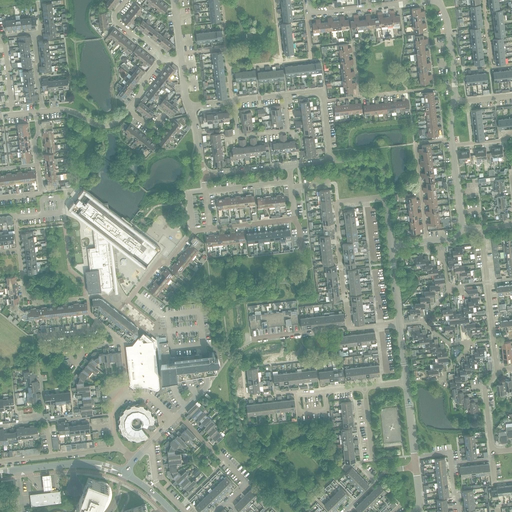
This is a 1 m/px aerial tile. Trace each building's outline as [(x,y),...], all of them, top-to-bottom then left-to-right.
[(115,6),(108,0),(105,0),(108,2),(105,5),(112,10),(115,6)] [(165,2),(161,0),(159,0),(155,6),(158,8),(156,10),(157,12),(165,2)] [(169,6),(165,2),(157,12),(159,13),(161,10),(164,13),(169,6)] [(132,7),(141,14),(143,13),(140,11),(142,8),(136,3),(132,7)] [(129,11),(135,17),(138,14),(140,16),(141,14),(132,7),(129,11)] [(133,19),(135,17),(129,11),(125,15),(135,23),(136,21),(133,19)] [(133,24),(135,23),(125,15),(122,20),(129,25),(131,22),(133,24)] [(137,27),(142,30),(149,21),(148,20),(146,23),(143,20),(137,27)] [(142,30),(146,34),(151,27),(149,25),(151,22),(149,21),(142,30)] [(108,23),(97,24),(97,26),(100,26),(100,29),(103,29),(104,32),(107,35),(109,32),(108,28),(109,28),(108,23)] [(146,34),(150,37),(158,28),(156,27),(154,29),(151,27),(146,34)] [(111,36),(113,38),(119,32),(114,28),(107,38),(108,39),(111,36)] [(150,37),(155,41),(160,34),(157,32),(159,29),(158,28),(150,37)] [(114,43),(115,44),(123,35),(119,32),(113,38),(116,41),(114,43)] [(155,41),(159,44),(166,35),(165,33),(163,36),(160,34),(155,41)] [(119,43),(122,45),(127,39),(123,35),(115,44),(117,46),(119,43)] [(159,44),(163,47),(168,41),(166,38),(168,36),(166,35),(159,44)] [(122,50),(124,51),(131,42),(127,39),(122,45),(124,47),(122,50)] [(176,46),(168,41),(163,47),(168,51),(169,49),(172,51),(176,46)] [(136,45),(131,42),(124,51),(128,55),(136,45)] [(133,57),(135,58),(142,49),(138,45),(132,52),(135,55),(133,57)] [(138,57),(141,59),(146,52),(142,49),(135,58),(136,60),(138,57)] [(142,64),(143,65),(150,56),(146,52),(141,59),(144,61),(142,64)] [(155,59),(150,56),(143,65),(145,66),(147,64),(150,66),(155,59)] [(169,65),(166,69),(172,75),(178,67),(173,64),(171,66),(169,65)] [(133,68),(132,69),(142,77),(145,72),(138,67),(136,70),(133,68)] [(134,73),(131,76),(138,81),(142,77),(132,69),(131,71),(134,73)] [(170,77),(172,75),(166,69),(162,73),(172,81),(173,79),(170,77)] [(159,78),(166,83),(168,80),(170,82),(172,81),(162,73),(159,78)] [(127,76),(125,78),(135,85),(138,81),(131,76),(129,78),(127,76)] [(131,89),(132,89),(135,85),(125,78),(124,79),(127,81),(124,84),(125,85),(126,85),(131,89)] [(163,86),(166,83),(159,78),(156,82),(165,89),(166,88),(163,86)] [(164,91),(165,89),(156,82),(152,86),(159,91),(161,89),(164,91)] [(132,90),(132,89),(131,89),(126,85),(125,85),(123,88),(121,85),(120,87),(129,94),(132,90)] [(356,87),(356,85),(343,87),(344,93),(346,92),(346,97),(353,96),(352,88),(356,87)] [(157,94),(159,91),(152,86),(149,90),(158,98),(159,96),(157,94)] [(125,99),(129,94),(120,87),(118,88),(121,90),(117,96),(121,100),(123,97),(125,99)] [(157,99),(158,98),(149,90),(145,95),(152,100),(154,97),(157,99)] [(159,105),(164,109),(169,102),(166,100),(168,97),(167,96),(159,105)] [(301,108),(310,107),(309,101),(305,101),(305,98),(298,99),(299,105),(301,105),(301,108)] [(136,108),(140,112),(145,105),(143,103),(145,100),(143,99),(136,108)] [(164,109),(168,112),(175,103),(174,102),(172,105),(169,102),(164,109)] [(177,104),(175,103),(168,112),(172,116),(178,109),(175,107),(177,104)] [(140,112),(144,115),(152,106),(150,105),(148,107),(145,105),(140,112)] [(152,106),(144,115),(149,119),(154,112),(151,110),(153,107),(152,106)] [(271,109),(271,115),(281,114),(281,108),(279,109),(278,106),(272,106),(272,109),(271,109)] [(241,118),(251,117),(251,112),(249,112),(249,109),(242,110),(243,113),(241,113),(241,118)] [(228,110),(223,111),(224,121),(229,121),(229,119),(232,119),(231,112),(228,113),(228,110)] [(213,122),(212,112),(206,113),(207,115),(203,115),(204,122),(207,122),(208,123),(213,122)] [(282,119),(272,120),(270,121),(271,126),(274,126),(274,129),(281,128),(281,125),(283,125),(282,119)] [(43,126),(44,129),(53,128),(52,120),(41,121),(42,126),(43,126)] [(174,120),(170,124),(180,132),(181,130),(178,128),(181,125),(177,122),(174,120)] [(253,128),(252,123),(242,124),(242,129),(245,129),(245,132),(251,131),(251,128),(253,128)] [(126,135),(127,137),(135,127),(130,124),(129,126),(126,124),(122,128),(128,133),(126,135)] [(179,133),(180,132),(170,124),(167,129),(174,134),(176,131),(179,133)] [(438,129),(440,129),(440,126),(438,126),(438,128),(428,129),(428,133),(426,133),(427,137),(439,136),(438,129)] [(131,135),(134,137),(139,131),(135,127),(127,137),(129,138),(131,135)] [(308,137),(314,137),(315,137),(314,128),(312,128),(303,129),(304,135),(308,134),(308,137)] [(172,137),(174,134),(167,129),(164,133),(173,140),(174,139),(172,137)] [(139,131),(134,137),(136,140),(134,142),(136,143),(143,134),(139,131)] [(160,137),(167,142),(169,140),(172,142),(173,140),(164,133),(160,137)] [(139,142),(142,144),(147,138),(143,134),(136,143),(137,144),(139,142)] [(167,142),(160,137),(157,142),(166,149),(168,147),(165,145),(167,142)] [(143,149),(144,150),(152,141),(147,138),(142,144),(145,146),(143,149)] [(152,141),(144,150),(146,151),(148,149),(151,151),(152,150),(153,151),(154,151),(155,149),(155,148),(154,147),(156,144),(152,141)] [(295,141),(289,142),(290,151),(290,152),(299,151),(298,144),(295,145),(295,141)] [(262,145),(259,145),(260,154),(266,153),(265,149),(268,149),(268,142),(262,143),(262,145)] [(274,152),(279,152),(278,143),(276,143),(275,142),(270,142),(270,149),(273,149),(274,152)] [(230,159),(239,158),(239,157),(238,147),(232,148),(233,152),(230,152),(230,159)] [(503,147),(497,148),(498,157),(501,157),(502,158),(504,158),(504,160),(507,160),(506,151),(503,151),(503,147)] [(492,153),(490,153),(491,162),(493,162),(493,161),(499,160),(498,157),(497,148),(492,148),(492,153)] [(482,163),(482,159),(481,149),(475,150),(476,155),(473,155),(474,164),(475,164),(479,167),(481,163),(482,163)] [(488,162),(491,162),(490,153),(487,153),(486,149),(481,149),(482,159),(485,158),(485,160),(487,160),(488,162)] [(471,164),(474,164),(473,155),(470,155),(470,151),(464,151),(465,161),(468,160),(469,162),(471,162),(471,164)] [(499,177),(490,178),(490,181),(491,183),(492,183),(492,186),(495,185),(504,184),(504,179),(499,179),(499,177)] [(47,185),(47,186),(47,190),(58,189),(57,180),(48,181),(48,185),(47,185)] [(492,191),(492,194),(501,193),(501,190),(505,190),(504,184),(495,185),(495,188),(493,189),(494,191),(492,191)] [(108,208),(108,204),(103,204),(84,189),(78,196),(80,198),(76,203),(74,201),(68,209),(93,228),(95,247),(87,248),(90,271),(86,271),(87,276),(86,276),(86,277),(87,277),(87,282),(88,287),(87,287),(88,287),(89,292),(88,292),(101,291),(104,291),(108,294),(114,286),(115,293),(109,241),(145,269),(160,248),(131,225),(132,224),(123,217),(121,218),(108,208)] [(407,198),(408,203),(420,202),(420,200),(416,200),(416,196),(411,197),(411,193),(404,194),(405,198),(407,198)] [(497,199),(497,202),(506,201),(506,195),(501,196),(501,193),(492,194),(492,197),(494,197),(495,199),(497,199)] [(494,208),(494,211),(503,210),(502,207),(507,206),(506,201),(497,202),(497,205),(495,205),(496,207),(494,208)] [(499,219),(508,218),(508,212),(503,212),(503,210),(494,211),(494,214),(496,214),(497,216),(499,215),(499,219)] [(439,224),(439,218),(430,219),(431,223),(427,223),(427,225),(435,224),(435,228),(442,227),(442,223),(439,224)] [(503,244),(503,246),(511,244),(511,235),(503,236),(503,239),(505,239),(506,244),(503,244)] [(23,243),(21,243),(22,245),(25,245),(25,244),(28,244),(28,242),(34,242),(34,237),(28,237),(28,238),(24,239),(23,239),(23,243)] [(193,241),(193,242),(200,247),(203,243),(195,237),(192,240),(193,241)] [(22,248),(22,250),(25,250),(25,249),(29,249),(29,247),(35,247),(34,242),(28,242),(28,244),(25,244),(25,245),(26,248),(22,248)] [(193,242),(190,246),(197,251),(200,247),(193,242)] [(188,246),(186,249),(194,255),(197,251),(190,246),(189,247),(188,246)] [(455,250),(452,250),(453,256),(457,255),(457,256),(462,255),(462,250),(464,249),(464,246),(454,247),(455,250)] [(23,253),(23,255),(26,255),(26,254),(29,253),(35,252),(35,247),(29,247),(29,249),(25,249),(25,250),(22,250),(22,251),(26,250),(26,253),(23,253)] [(447,256),(448,262),(458,261),(457,256),(457,255),(453,256),(452,250),(452,248),(449,248),(450,256),(447,256)] [(186,251),(184,254),(191,259),(194,255),(186,249),(185,250),(186,251)] [(23,258),(23,261),(27,260),(27,259),(30,259),(30,258),(36,257),(35,252),(29,253),(26,254),(26,255),(23,255),(23,256),(26,255),(27,258),(23,258)] [(73,252),(73,258),(71,258),(71,262),(80,262),(80,252),(73,252)] [(182,254),(179,257),(187,263),(191,259),(184,254),(182,255),(182,254)] [(422,270),(427,269),(431,269),(431,263),(428,264),(428,255),(424,256),(425,259),(425,264),(421,264),(421,265),(422,270)] [(416,265),(421,265),(421,264),(425,264),(425,259),(422,259),(422,256),(413,257),(413,260),(415,260),(416,265)] [(24,263),(24,265),(27,265),(27,264),(31,264),(30,262),(36,262),(36,257),(30,258),(30,259),(27,259),(27,260),(23,261),(27,260),(27,263),(24,263)] [(179,259),(177,262),(184,267),(187,263),(179,257),(178,258),(179,259)] [(428,275),(434,274),(438,274),(437,268),(435,268),(434,260),(430,261),(431,263),(431,269),(427,269),(428,275)] [(455,275),(455,272),(454,267),(458,266),(461,266),(461,261),(458,261),(448,262),(448,267),(451,267),(452,275),(455,275)] [(24,268),(24,271),(28,270),(28,269),(31,269),(31,268),(37,267),(36,262),(30,262),(31,264),(27,264),(27,265),(24,265),(24,266),(28,265),(28,268),(24,268)] [(175,263),(173,265),(181,271),(184,267),(177,262),(176,264),(175,263)] [(178,276),(181,271),(173,265),(172,267),(173,268),(171,270),(178,276)] [(434,274),(434,279),(444,278),(443,273),(441,273),(440,265),(437,265),(437,268),(438,274),(434,274)] [(461,280),(461,277),(460,271),(464,271),(464,266),(461,266),(458,266),(454,267),(455,272),(457,272),(458,280),(461,280)] [(163,270),(161,272),(169,279),(173,274),(166,269),(164,271),(163,270)] [(470,270),(464,271),(460,271),(461,277),(463,277),(464,280),(468,279),(473,279),(473,275),(471,276),(470,270)] [(161,275),(159,277),(166,283),(169,279),(161,272),(160,274),(161,275)] [(156,279),(155,281),(163,287),(166,283),(159,277),(157,280),(156,279)] [(434,279),(435,285),(439,284),(439,290),(440,292),(443,292),(442,284),(444,284),(444,278),(434,279)] [(154,284),(152,286),(159,291),(163,287),(155,281),(153,283),(154,284)] [(429,285),(430,291),(434,290),(435,296),(435,298),(438,298),(437,290),(439,290),(439,284),(435,285),(429,285)] [(156,296),(159,291),(152,286),(151,288),(150,287),(148,289),(156,296)] [(471,298),(479,297),(480,297),(480,293),(478,294),(477,288),(476,288),(474,289),(467,289),(468,295),(470,295),(471,298)] [(424,291),(425,297),(429,296),(430,302),(430,304),(433,304),(432,296),(435,296),(434,290),(430,291),(424,291)] [(419,297),(420,303),(424,302),(425,308),(425,310),(428,310),(427,302),(430,302),(429,296),(425,297),(419,297)] [(470,301),(468,301),(468,307),(472,306),(478,306),(477,300),(480,300),(479,297),(471,298),(470,298),(470,301)] [(101,298),(92,299),(93,308),(98,307),(101,298)] [(101,298),(98,307),(102,310),(107,303),(101,298)] [(465,307),(463,307),(464,313),(468,312),(473,312),(472,306),(468,307),(468,301),(468,299),(464,299),(465,307)] [(415,303),(415,309),(419,308),(420,314),(420,316),(423,316),(422,308),(425,308),(424,302),(420,303),(415,303)] [(17,313),(20,309),(17,306),(19,305),(19,303),(10,304),(11,309),(16,313),(17,313)] [(107,303),(102,310),(106,314),(111,307),(107,303)] [(443,315),(448,315),(449,315),(449,314),(453,314),(452,308),(450,309),(449,303),(443,304),(443,307),(446,306),(446,309),(442,310),(443,315)] [(449,314),(449,315),(449,320),(459,319),(458,313),(456,314),(455,305),(452,306),(452,308),(453,314),(449,314)] [(460,313),(458,313),(459,319),(468,318),(468,312),(464,313),(463,307),(463,305),(460,305),(460,313)] [(111,307),(106,314),(110,317),(116,310),(111,307)] [(409,321),(412,321),(418,320),(417,314),(420,314),(419,308),(415,309),(410,309),(410,315),(408,315),(409,321)] [(24,319),(29,319),(28,310),(25,310),(25,312),(25,313),(22,310),(19,314),(18,315),(24,319)] [(116,310),(110,317),(114,320),(120,313),(116,310)] [(120,313),(114,320),(118,324),(124,317),(120,313)] [(124,317),(118,324),(123,327),(128,320),(124,317)] [(466,329),(465,324),(469,323),(468,318),(459,319),(459,324),(462,324),(463,332),(466,332),(466,329)] [(445,326),(450,325),(454,325),(455,330),(455,333),(458,333),(457,325),(459,324),(459,319),(449,320),(445,320),(445,321),(444,324),(445,324),(445,326)] [(128,320),(123,327),(127,330),(132,323),(128,320)] [(472,337),(471,334),(471,328),(475,328),(474,322),(469,323),(465,324),(466,329),(468,329),(469,337),(472,337)] [(132,323),(127,330),(131,334),(137,327),(132,323)] [(452,331),(455,330),(454,325),(450,325),(445,326),(444,326),(445,328),(444,328),(443,329),(445,330),(445,331),(445,332),(444,333),(446,334),(447,337),(453,337),(452,331)] [(413,339),(419,339),(419,338),(423,338),(422,332),(420,333),(419,327),(408,328),(408,331),(416,330),(416,333),(412,333),(413,339)] [(481,333),(481,327),(475,328),(471,328),(471,334),(474,334),(474,337),(484,336),(483,332),(481,333)] [(422,344),(425,343),(429,343),(428,337),(426,337),(425,329),(422,330),(422,332),(423,338),(419,338),(419,339),(419,344),(422,344)] [(159,387),(155,349),(155,347),(154,341),(153,340),(150,338),(151,337),(146,334),(143,332),(132,345),(126,346),(130,384),(130,385),(134,388),(134,387),(141,386),(144,386),(145,386),(147,387),(149,387),(152,388),(156,390),(157,390),(158,390),(158,389),(159,389),(159,388),(159,387)] [(427,348),(431,348),(435,347),(434,342),(432,342),(431,334),(428,334),(428,337),(429,343),(425,343),(422,344),(422,347),(423,347),(425,347),(425,349),(427,348)] [(432,353),(437,353),(441,352),(440,347),(438,347),(437,339),(434,339),(434,342),(435,347),(431,348),(427,348),(427,349),(427,351),(428,352),(431,352),(432,353)] [(168,342),(159,343),(162,364),(161,364),(162,380),(196,374),(208,373),(212,372),(212,373),(213,373),(213,372),(215,372),(216,372),(217,371),(217,370),(218,369),(218,368),(219,367),(219,366),(219,365),(219,364),(219,363),(219,361),(218,359),(218,358),(217,357),(217,355),(214,353),(214,351),(208,352),(209,357),(206,357),(204,357),(202,357),(202,358),(201,354),(170,357),(168,342)] [(437,353),(438,358),(447,357),(447,351),(444,352),(443,344),(440,344),(440,347),(441,352),(437,353)] [(476,352),(474,352),(475,358),(479,357),(481,357),(486,356),(485,348),(476,349),(476,352)] [(471,350),(472,358),(469,358),(470,363),(474,363),(482,362),(481,357),(479,357),(475,358),(474,352),(474,349),(471,350)] [(93,357),(89,361),(95,366),(99,361),(94,352),(91,355),(93,357)] [(97,352),(94,352),(99,361),(105,361),(104,354),(98,354),(97,352)] [(467,364),(464,364),(465,369),(469,369),(475,369),(474,367),(474,363),(470,363),(469,358),(469,355),(466,356),(467,364)] [(438,358),(438,363),(442,363),(443,368),(443,371),(446,371),(446,363),(448,362),(447,357),(438,358)] [(85,358),(84,360),(89,364),(87,366),(86,365),(86,366),(92,371),(96,374),(99,369),(95,366),(89,361),(85,358)] [(462,370),(460,370),(460,376),(464,375),(470,375),(472,374),(472,372),(469,372),(469,369),(465,369),(464,364),(464,361),(461,362),(462,370)] [(433,364),(433,369),(437,369),(438,374),(438,377),(441,377),(441,369),(443,368),(442,363),(438,363),(433,364)] [(82,364),(80,366),(83,369),(82,371),(87,376),(88,376),(92,371),(86,366),(85,367),(82,364)] [(457,376),(455,376),(455,381),(459,381),(465,381),(464,375),(460,376),(460,370),(459,367),(456,368),(457,376)] [(436,375),(438,374),(437,369),(433,369),(428,370),(428,375),(426,376),(427,379),(436,378),(436,375)] [(76,374),(73,377),(83,380),(87,376),(82,371),(78,376),(76,374)] [(454,373),(451,374),(452,382),(450,382),(450,388),(457,387),(460,387),(459,381),(455,381),(454,373)] [(83,380),(73,377),(74,381),(76,381),(77,387),(84,386),(83,380)] [(498,395),(507,394),(506,384),(497,385),(498,395)] [(465,391),(465,388),(457,389),(457,387),(451,388),(452,397),(457,396),(458,396),(457,392),(463,392),(465,391)] [(458,402),(463,401),(463,397),(469,397),(471,396),(471,393),(463,394),(463,392),(457,392),(458,396),(457,396),(458,402)] [(464,407),(469,406),(469,402),(475,402),(474,402),(477,401),(477,398),(469,399),(469,397),(463,397),(463,401),(464,407)] [(475,404),(475,402),(469,402),(469,406),(470,412),(475,411),(476,413),(479,413),(478,404),(475,404)] [(130,405),(130,406),(130,407),(134,416),(138,416),(139,406),(135,405),(134,404),(130,406),(130,405)] [(139,404),(139,406),(138,416),(140,417),(147,409),(144,407),(143,405),(139,405),(139,404)] [(187,411),(191,415),(199,407),(195,404),(187,411)] [(199,407),(191,415),(193,417),(195,419),(197,417),(202,411),(205,408),(201,405),(199,407)] [(123,411),(124,412),(132,418),(134,416),(130,407),(127,408),(126,408),(123,411)] [(147,409),(140,417),(143,420),(152,415),(150,412),(151,411),(148,408),(148,407),(147,409)] [(200,421),(201,422),(207,416),(202,411),(197,417),(198,419),(195,422),(197,424),(200,421)] [(119,418),(119,419),(120,419),(130,421),(132,418),(124,412),(121,415),(120,415),(119,419),(119,418)] [(152,415),(143,420),(143,423),(154,423),(154,420),(155,419),(153,415),(154,415),(153,414),(152,415)] [(204,424),(206,426),(206,427),(212,421),(207,416),(201,422),(202,422),(199,425),(201,427),(204,424)] [(120,423),(119,424),(120,428),(119,428),(121,428),(130,425),(130,421),(120,419),(120,423)] [(204,428),(208,432),(213,427),(214,427),(216,425),(212,421),(206,427),(206,426),(204,428)] [(130,425),(121,428),(122,431),(121,432),(123,434),(124,435),(124,436),(125,435),(132,428),(130,425)] [(211,436),(212,437),(218,431),(214,427),(213,427),(208,432),(209,434),(207,437),(209,439),(211,436)] [(132,428),(125,435),(128,437),(127,439),(131,440),(132,440),(132,439),(135,429),(132,428)] [(138,429),(140,439),(144,438),(145,439),(148,437),(149,437),(141,428),(138,429)] [(187,428),(183,432),(189,438),(191,440),(195,436),(187,428)] [(135,429),(132,439),(136,440),(136,441),(140,440),(140,441),(141,441),(140,439),(138,429),(135,429)] [(178,431),(176,433),(179,436),(179,437),(184,442),(189,438),(183,432),(181,434),(178,431)] [(223,436),(218,431),(212,437),(213,438),(210,441),(212,443),(215,440),(217,442),(223,436)] [(507,438),(509,438),(509,431),(506,431),(504,431),(504,432),(498,432),(499,437),(498,437),(498,443),(502,443),(502,444),(507,443),(507,438)] [(172,434),(170,436),(174,439),(179,445),(183,448),(187,444),(184,442),(179,437),(178,435),(176,437),(172,434)] [(167,442),(164,445),(174,449),(179,445),(174,439),(169,444),(167,442)] [(174,449),(164,445),(164,449),(167,449),(168,455),(168,456),(175,455),(175,454),(174,449)] [(180,484),(181,483),(189,475),(185,471),(181,475),(177,471),(176,465),(169,466),(170,472),(167,472),(167,475),(170,478),(172,476),(176,480),(172,484),(174,486),(178,482),(180,484)] [(345,475),(348,478),(355,471),(352,468),(345,475)] [(348,478),(352,482),(359,475),(355,471),(348,478)] [(50,475),(42,476),(43,491),(52,490),(50,475)] [(181,489),(182,488),(184,490),(194,480),(191,482),(187,477),(189,475),(181,483),(182,484),(179,487),(181,489)] [(352,482),(355,485),(362,478),(359,475),(352,482)] [(222,480),(229,487),(233,484),(226,476),(224,478),(222,476),(221,478),(222,480)] [(88,478),(76,510),(75,511),(74,511),(73,511),(63,511),(61,511),(60,511),(59,511),(58,511),(56,511),(55,511),(54,511),(53,511),(147,511),(145,505),(125,511),(124,511),(98,511),(109,486),(88,478)] [(355,485),(358,488),(365,481),(362,478),(355,485)] [(184,490),(186,488),(189,492),(197,484),(194,480),(184,490)] [(222,480),(219,483),(226,490),(229,487),(222,480)] [(369,485),(365,481),(358,488),(362,492),(369,485)] [(219,483),(216,487),(223,494),(226,490),(219,483)] [(379,484),(376,488),(383,495),(386,491),(379,484)] [(216,487),(212,490),(219,497),(223,494),(216,487)] [(341,488),(338,491),(345,498),(348,495),(341,488)] [(376,488),(372,491),(379,498),(383,495),(376,488)] [(252,489),(248,492),(255,499),(258,496),(252,489)] [(212,490),(209,493),(216,500),(219,497),(212,490)] [(489,497),(492,497),(492,498),(498,498),(497,495),(497,490),(491,491),(491,492),(489,492),(489,497)] [(60,491),(30,495),(31,506),(61,503),(60,491)] [(338,491),(334,495),(341,502),(345,498),(338,491)] [(372,491),(369,494),(376,501),(379,498),(372,491)] [(248,492),(245,496),(251,503),(255,499),(248,492)] [(209,493),(205,497),(212,504),(216,500),(209,493)] [(369,494),(365,498),(373,505),(376,501),(369,494)] [(334,495),(331,498),(338,505),(341,502),(334,495)] [(245,496),(241,499),(248,506),(251,503),(245,496)] [(205,497),(202,500),(209,507),(212,504),(205,497)] [(331,498),(328,501),(334,508),(338,505),(331,498)] [(365,498),(362,501),(369,508),(373,505),(365,498)] [(241,499),(238,502),(245,509),(248,506),(241,499)] [(202,500),(199,503),(206,510),(209,507),(202,500)] [(334,508),(328,501),(324,505),(331,511),(334,508)] [(362,501),(359,504),(366,511),(369,508),(362,501)] [(240,511),(242,511),(245,509),(238,502),(234,506),(240,511)] [(200,511),(203,511),(206,510),(199,503),(195,507),(200,511)]
